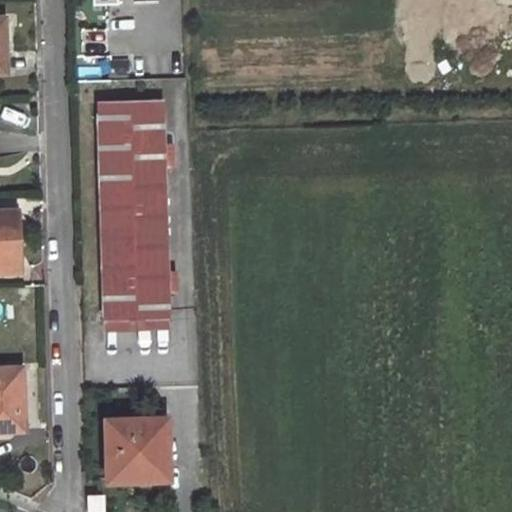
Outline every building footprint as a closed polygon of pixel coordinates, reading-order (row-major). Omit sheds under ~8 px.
[(161,99),(97,101),(102,319),(166,318),(161,99)] [(12,211),(0,211),(0,265),(14,265),(12,211)] [(0,429),(18,429),(17,400),(23,400),(21,366),(0,366),(0,429)] [(133,477),(133,465),(165,465),(165,417),(105,419),(107,478),(133,477)] [(165,465),(133,465),(133,477),(165,477),(165,465)] [(97,494),(88,494),(88,511),(102,510),(102,494),(97,494)]
